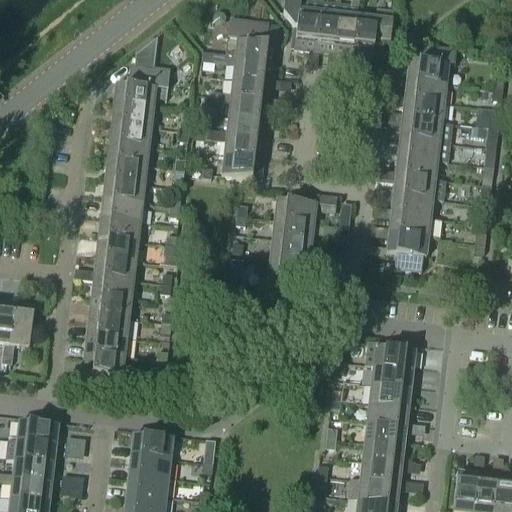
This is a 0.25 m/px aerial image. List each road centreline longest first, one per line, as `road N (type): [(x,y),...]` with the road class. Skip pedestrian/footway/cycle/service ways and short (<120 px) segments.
road 1 (residential): [(109,418),(216,424),(348,323)]
road 2 (residential): [(364,192),(374,91),(305,84),(294,183)]
road 3 (tertiary): [(0,119),(151,0)]
road 4 (residential): [(64,274),(85,120)]
road 5 (residential): [(47,411),(64,274)]
road 6 (residential): [(348,323),(364,192)]
